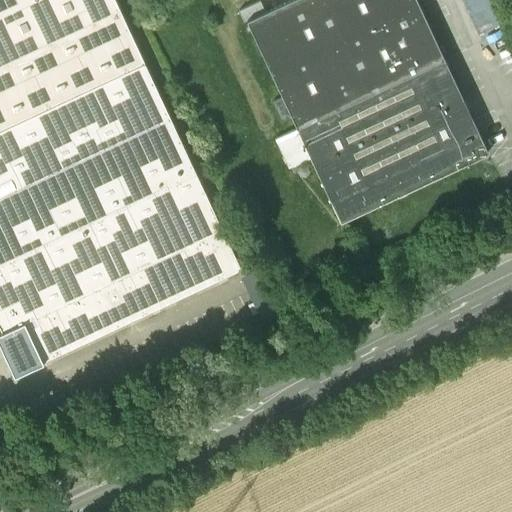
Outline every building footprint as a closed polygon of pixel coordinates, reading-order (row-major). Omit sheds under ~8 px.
[(0,0),(0,197),(169,119),(114,0),(0,0)] [(291,0),(246,21),(296,129),(444,60),(415,0),(291,0)] [(296,129),(274,140),(288,170),(310,159),(340,223),(488,154),(444,60),(296,129)] [(169,119),(0,197),(0,329),(1,332),(0,332),(0,339),(3,347),(30,335),(42,363),(195,291),(176,251),(221,230),(169,119)] [(221,230),(176,251),(195,291),(240,270),(221,230)]
